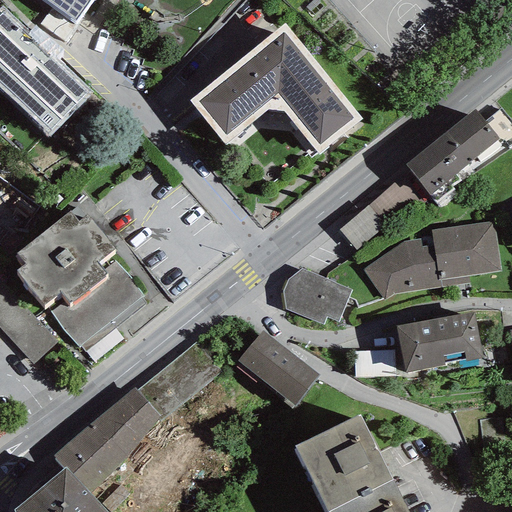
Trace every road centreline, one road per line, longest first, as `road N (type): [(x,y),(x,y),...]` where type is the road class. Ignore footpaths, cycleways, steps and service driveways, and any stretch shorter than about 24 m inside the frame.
road 1 (unclassified): [(511,58),(233,284)]
road 2 (unclassified): [(233,284),(0,472)]
road 3 (residential): [(455,511),(429,424),(361,392),(300,345)]
road 4 (residential): [(511,302),(405,315),(300,345)]
